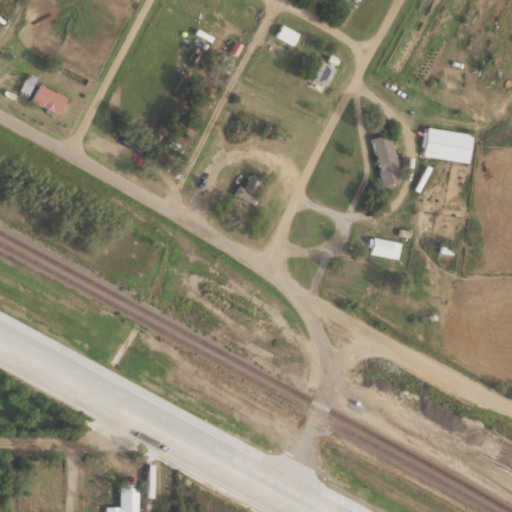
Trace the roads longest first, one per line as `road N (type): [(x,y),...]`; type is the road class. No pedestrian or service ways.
road 1 (residential): [(369,331),(264,259),(0,113)]
road 2 (trunk): [(0,333),(331,511)]
road 3 (residential): [(264,259),(401,0)]
road 4 (track): [(511,476),(332,385)]
road 5 (residential): [(283,485),(369,331)]
road 6 (residential): [(69,152),(150,0)]
road 7 (residential): [(511,407),(369,331)]
road 8 (residential): [(145,410),(98,437),(0,436)]
